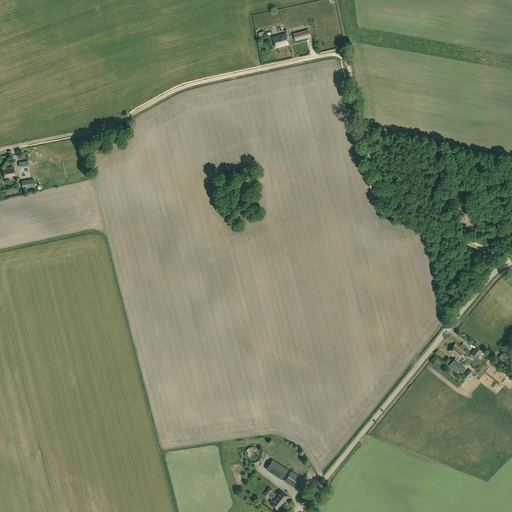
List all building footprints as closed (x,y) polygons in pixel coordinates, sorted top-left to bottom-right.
[(276,48),(289,44),(286,33),(273,37),(276,48)] [(3,168),(4,178),(15,177),(14,167),(3,168)] [(22,181),(23,188),(35,186),(33,179),(22,181)] [(456,343),(449,351),(456,358),(455,360),(454,359),(449,365),(457,371),(458,370),(463,373),(466,369),(456,361),(458,359),(458,360),(465,351),(456,343)] [(469,369),(462,377),(466,380),(473,372),(469,369)] [(247,449),(245,451),(245,454),(245,456),(246,459),(247,461),(249,462),(251,463),(253,463),(254,463),(256,462),(258,460),(260,458),(261,456),(261,453),(260,451),(259,450),(258,449),(256,448),(254,447),(251,447),(249,448),(247,449)] [(285,451),(292,455),(290,458),(292,459),(290,462),(293,464),(297,457),(285,450),(285,451)] [(273,460),(267,468),(282,478),(288,470),(273,460)] [(304,479),(291,471),(285,481),(298,489),(304,479)] [(280,489),(274,496),(269,502),(279,510),(289,497),(280,489)]
